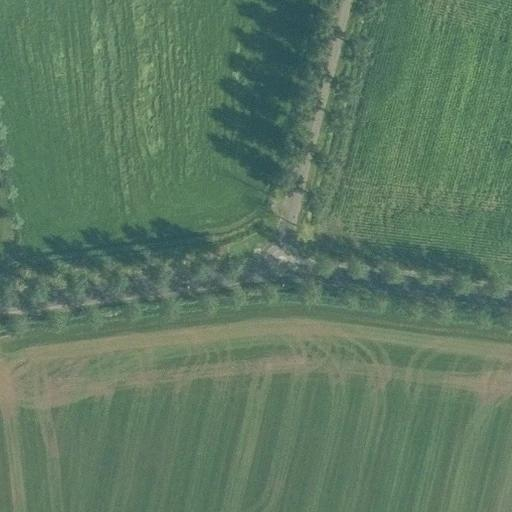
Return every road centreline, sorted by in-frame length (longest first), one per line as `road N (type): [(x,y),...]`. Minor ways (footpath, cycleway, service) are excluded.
road 1 (unclassified): [(277,266),(0,303)]
road 2 (unclassified): [(277,266),(340,0)]
road 3 (unclassified): [(511,296),(277,266)]
